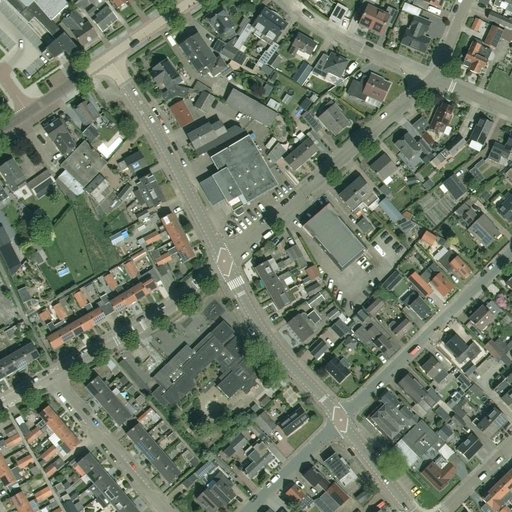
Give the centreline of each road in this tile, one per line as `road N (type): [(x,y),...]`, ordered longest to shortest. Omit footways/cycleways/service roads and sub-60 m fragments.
road 1 (residential): [(226,263),(432,79)]
road 2 (residential): [(226,263),(105,58)]
road 3 (residential): [(343,420),(511,252)]
road 4 (residential): [(57,377),(183,301),(226,263)]
road 5 (residential): [(343,420),(276,349),(226,263)]
road 6 (residential): [(168,511),(57,377)]
road 7 (residential): [(432,79),(338,38),(284,0)]
road 8 (residential): [(247,511),(343,420)]
